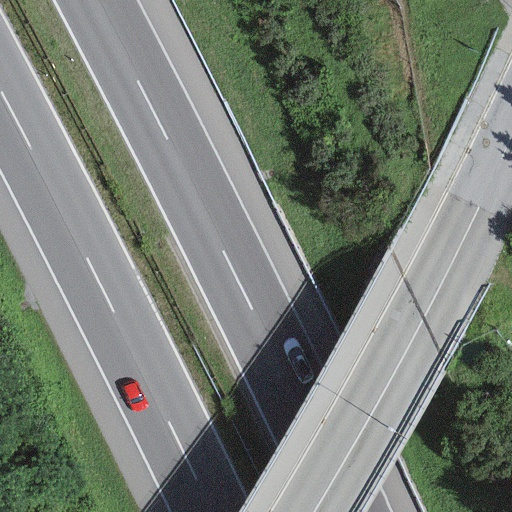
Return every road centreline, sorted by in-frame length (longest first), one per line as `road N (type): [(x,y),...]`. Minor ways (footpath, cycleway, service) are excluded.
road 1 (motorway): [(347,511),(92,0)]
road 2 (motorway): [(0,103),(204,511)]
road 3 (residential): [(511,132),(313,511)]
